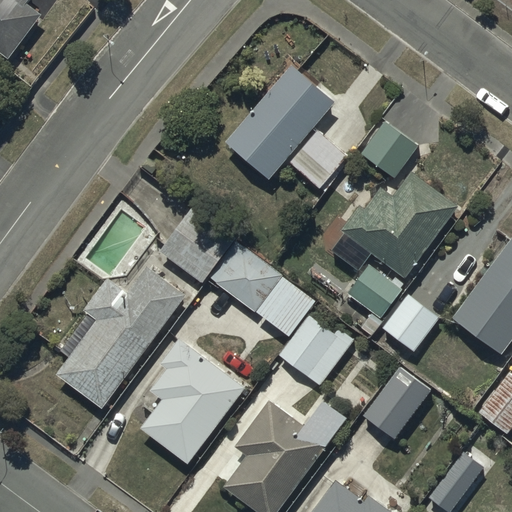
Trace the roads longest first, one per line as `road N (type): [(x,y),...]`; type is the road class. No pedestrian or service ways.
road 1 (unclassified): [(194,0),(0,247)]
road 2 (residential): [(399,0),(511,83)]
